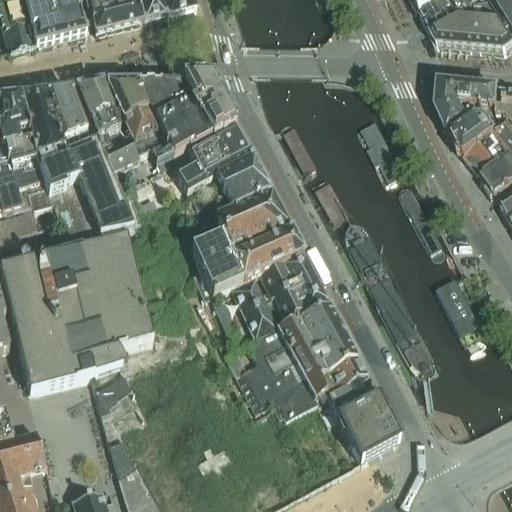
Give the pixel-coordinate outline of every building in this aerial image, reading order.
[(35,57),(23,9),(13,11),(10,0),(0,0),(0,32),(3,42),(7,57),(9,64),(35,57)] [(23,0),(21,1),(23,9),(35,57),(56,52),(86,44),(86,42),(84,36),(74,0),(23,0)] [(137,23),(140,22),(133,0),(83,0),(93,34),(94,39),(95,42),(139,31),(137,23)] [(158,0),(133,0),(140,22),(142,30),(165,24),(163,16),(158,0)] [(158,0),(163,16),(164,17),(166,24),(195,17),(190,0),(158,0)] [(421,23),(461,0),(410,0),(409,1),(421,23)] [(461,0),(421,23),(431,43),(456,28),(486,11),(480,0),(461,0)] [(511,57),(511,3),(510,0),(480,0),(486,11),(491,18),(474,20),(474,30),(456,28),(431,43),(437,55),(444,56),(448,56),(505,62),(511,57)] [(94,148),(108,183),(111,190),(128,182),(125,176),(138,170),(136,167),(137,166),(129,147),(126,148),(110,156),(105,144),(119,139),(101,93),(75,98),(94,148)] [(147,118),(136,93),(107,93),(107,94),(122,130),(129,147),(137,166),(149,161),(155,175),(172,168),(147,118)] [(183,163),(187,160),(192,158),(160,93),(136,93),(147,118),(172,168),(183,163)] [(209,149),(182,94),(160,93),(192,158),(209,149)] [(182,94),(209,149),(234,138),(211,94),(182,94)] [(461,116),(497,120),(499,101),(445,95),(440,100),(438,113),(461,116)] [(85,140),(71,101),(70,99),(45,102),(64,157),(67,168),(82,206),(84,205),(100,246),(126,241),(132,238),(125,221),(119,223),(85,140)] [(511,102),(499,101),(497,120),(496,127),(506,128),(511,135),(511,102)] [(64,157),(45,102),(19,106),(28,139),(34,168),(38,180),(40,180),(45,197),(26,203),(32,220),(52,214),(64,252),(100,246),(84,205),(82,206),(67,168),(64,157)] [(28,139),(19,106),(0,108),(0,156),(4,156),(12,188),(14,188),(38,180),(34,168),(28,139)] [(461,117),(461,116),(438,113),(438,120),(449,145),(480,130),(476,126),(468,131),(461,117)] [(388,194),(406,185),(376,128),(358,137),(388,194)] [(465,168),(466,170),(497,150),(511,145),(511,140),(507,134),(495,143),(486,129),(480,130),(449,145),(465,168)] [(296,132),(284,138),(311,189),(323,182),(296,132)] [(250,167),(234,138),(209,149),(192,158),(187,160),(183,163),(190,176),(175,183),(185,203),(215,187),(214,186),(250,167)] [(511,145),(497,150),(466,170),(481,187),(480,188),(480,189),(510,168),(511,170),(511,145)] [(0,217),(1,222),(22,215),(14,188),(12,188),(4,156),(0,156),(0,217)] [(268,203),(250,167),(214,186),(215,187),(217,191),(201,199),(208,213),(224,205),(230,218),(268,203)] [(495,209),(511,195),(511,170),(510,168),(480,189),(485,196),(495,209)] [(410,190),(396,198),(435,270),(448,263),(410,190)] [(332,195),(316,204),(336,241),(352,232),(332,195)] [(222,245),(190,258),(198,278),(231,264),(287,239),(268,203),(230,218),(214,225),(222,245)] [(134,205),(125,208),(131,226),(155,217),(152,206),(136,212),(134,205)] [(508,228),(511,225),(511,207),(504,213),(505,214),(504,218),(503,219),(508,228)] [(137,238),(140,224),(129,228),(133,239),(137,238)] [(200,281),(193,284),(203,309),(210,306),(230,298),(242,293),(254,288),(258,286),(302,268),(289,243),(233,269),(200,283),(200,281)] [(377,244),(354,257),(434,409),(457,397),(450,382),(394,276),(377,244)] [(0,277),(0,287),(36,432),(69,505),(118,493),(123,509),(124,511),(146,511),(134,489),(94,398),(100,395),(97,384),(118,379),(113,360),(152,350),(148,334),(126,246),(0,277)] [(254,288),(242,293),(230,298),(254,348),(277,337),(268,317),(275,314),(283,330),(325,312),(302,268),(258,286),(265,302),(262,303),(254,288)] [(233,357),(244,352),(222,305),(211,310),(233,357)] [(222,363),(240,395),(255,422),(270,414),(279,432),(315,412),(314,408),(324,403),(318,388),(356,369),(341,342),(338,336),(327,316),(322,318),(277,337),(254,348),(245,352),(257,373),(247,378),(236,357),(234,358),(222,363)] [(0,360),(8,358),(0,329),(0,326),(3,326),(0,317),(0,360)] [(452,329),(484,388),(506,377),(474,317),(452,329)] [(324,403),(326,407),(365,387),(356,369),(318,388),(324,403)] [(326,407),(337,428),(376,407),(365,387),(326,407)] [(100,395),(93,399),(99,423),(109,420),(107,416),(120,409),(110,390),(100,395)] [(396,445),(376,407),(337,428),(359,472),(393,454),(396,445)] [(0,454),(12,450),(3,422),(0,422),(0,454)] [(0,511),(112,511),(108,500),(72,511),(71,511),(37,511),(31,482),(39,479),(47,477),(37,442),(29,445),(12,450),(0,454),(0,511)]
